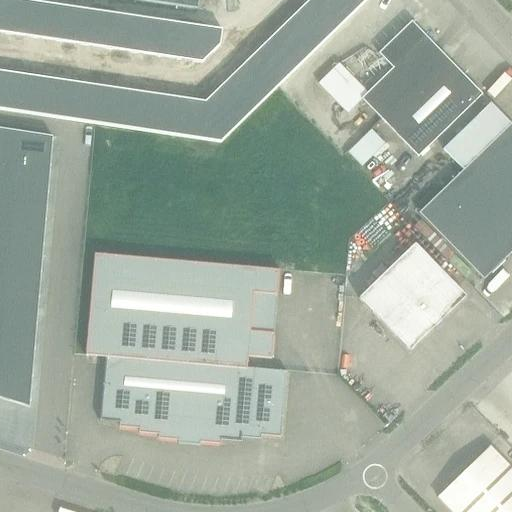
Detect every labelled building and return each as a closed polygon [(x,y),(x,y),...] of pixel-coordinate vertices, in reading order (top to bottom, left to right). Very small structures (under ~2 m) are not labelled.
[(0,0),(0,32),(8,34),(12,0),(0,0)] [(23,0),(12,0),(8,34),(33,38),(38,2),(23,0)] [(130,0),(197,10),(198,0),(130,0)] [(309,0),(308,0),(289,20),(316,48),(337,28),(309,0)] [(309,0),(337,28),(365,0),(309,0)] [(38,2),(33,38),(58,41),(63,6),(38,2)] [(63,6),(58,41),(83,45),(88,10),(63,6)] [(88,10),(83,45),(108,49),(113,13),(88,10)] [(113,13),(108,49),(133,53),(139,17),(113,13)] [(139,17),(133,53),(158,56),(164,21),(139,17)] [(289,20),(268,40),(295,68),(316,48),(289,20)] [(164,21),(158,56),(201,63),(219,45),(222,30),(164,21)] [(338,63),(317,83),(346,113),(360,99),(380,120),(444,58),(410,23),(378,54),(392,68),(366,93),(338,63)] [(268,40),(247,60),(275,89),(295,68),(268,40)] [(444,58),(380,120),(417,157),(481,95),(444,58)] [(247,60),(226,80),(254,109),(275,89),(247,60)] [(3,72),(0,92),(0,109),(22,113),(28,76),(3,72)] [(28,76),(22,113),(48,117),(53,79),(28,76)] [(53,79),(48,117),(73,121),(78,83),(53,79)] [(226,80),(204,102),(220,142),(254,109),(226,80)] [(78,83),(73,121),(98,124),(103,87),(78,83)] [(103,87),(98,124),(123,128),(128,91),(103,87)] [(128,91),(123,128),(148,132),(153,94),(128,91)] [(153,94),(148,132),(173,135),(178,98),(153,94)] [(178,98),(173,135),(220,142),(204,102),(178,98)] [(511,126),(510,124),(489,103),(442,150),(462,170),(418,214),(483,280),(511,251),(511,126)] [(3,130),(0,164),(49,172),(52,137),(3,130)] [(0,199),(46,207),(49,172),(0,164),(0,167),(0,199)] [(0,235),(43,242),(46,207),(0,199),(0,235)] [(0,271),(40,277),(43,242),(0,235),(0,271)] [(409,352),(465,297),(414,244),(358,299),(409,352)] [(279,271),(94,255),(85,356),(105,357),(99,421),(119,423),(119,427),(139,429),(139,433),(158,434),(158,438),(219,444),(220,440),(240,442),(241,433),(280,437),(286,372),(246,368),(247,357),(271,359),(279,271)] [(0,306),(37,312),(40,277),(0,271),(0,306)] [(0,342),(34,347),(37,312),(0,306),(0,342)] [(0,342),(0,398),(28,407),(34,347),(0,342)] [(437,498),(450,511),(511,511),(511,470),(489,447),(437,498)]
